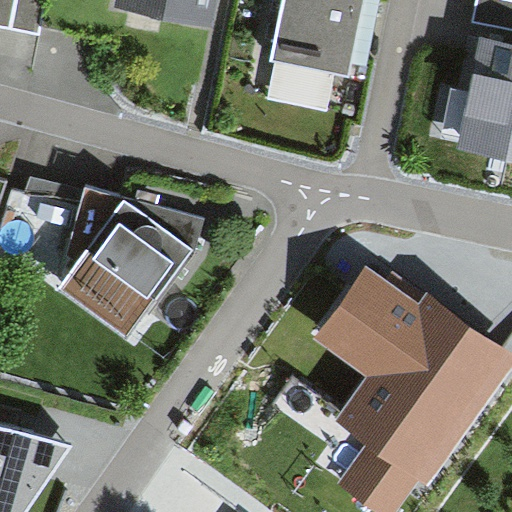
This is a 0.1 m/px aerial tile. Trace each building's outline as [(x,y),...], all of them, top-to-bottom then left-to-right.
[(0,0),(0,26),(38,34),(45,0),(0,0)] [(214,0),(113,0),(112,8),(210,24),(214,0)] [(279,0),(268,59),(351,75),(365,0),(279,0)] [(511,0),(486,0),(482,18),(511,24),(511,0)] [(511,42),(475,35),(454,144),(511,154),(511,42)] [(117,190),(24,170),(0,252),(0,260),(27,267),(133,351),(204,255),(221,195),(124,166),(117,190)] [(420,308),(367,271),(318,341),(371,378),(340,423),(367,442),(339,483),(380,511),(394,511),(419,476),(429,483),(511,364),(511,354),(428,296),(420,308)] [(0,500),(17,504),(64,432),(0,415),(0,500)]
